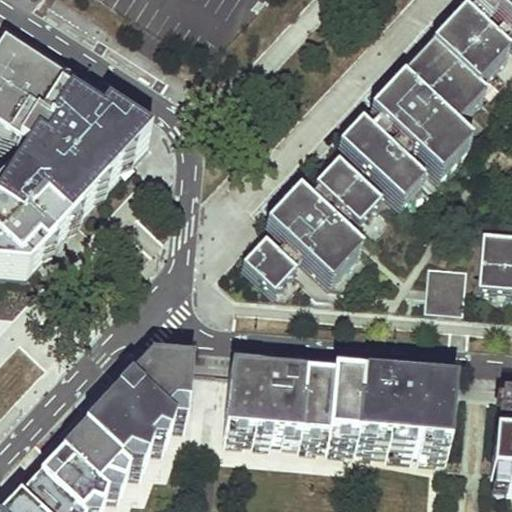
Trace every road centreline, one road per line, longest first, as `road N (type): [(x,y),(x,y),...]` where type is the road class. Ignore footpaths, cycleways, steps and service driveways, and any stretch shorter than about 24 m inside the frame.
road 1 (residential): [(148,308),(178,269),(184,137),(168,116),(0,5)]
road 2 (residential): [(148,308),(205,342),(511,369)]
road 3 (residential): [(0,463),(148,308)]
